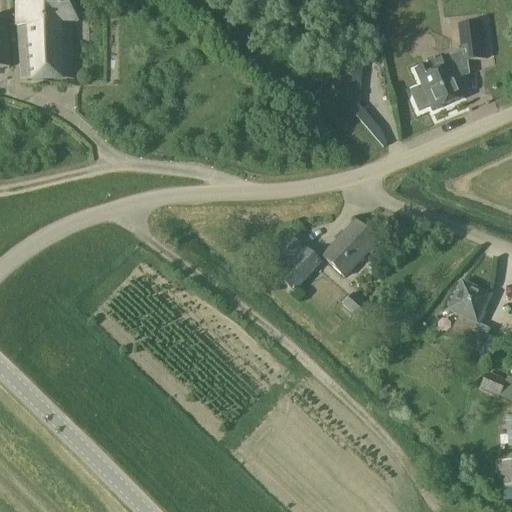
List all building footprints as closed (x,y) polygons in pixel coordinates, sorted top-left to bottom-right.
[(14,0),(16,28),(17,28),(20,83),(32,82),(32,84),(61,83),(61,82),(74,81),(71,25),(78,25),(77,0),(14,0)] [(0,71),(10,71),(6,22),(0,22),(0,71)] [(455,76),(468,71),(467,64),(486,61),(480,25),(458,29),(462,53),(415,72),(422,88),(410,93),(418,113),(430,108),(432,113),(465,100),(455,76)] [(362,63),(362,51),(353,51),(353,63),(362,63)] [(361,84),(363,63),(362,63),(353,63),(351,84),(361,84)] [(321,259),(344,281),(368,254),(371,257),(377,250),(375,248),(378,245),(355,223),(321,259)] [(303,253),(288,238),(261,266),(293,297),(322,266),(305,250),(303,253)] [(448,314),(457,318),(447,341),(479,356),(491,362),(499,345),(493,342),(494,340),(488,337),(475,331),(477,327),(490,298),(461,285),(448,314)] [(353,295),(342,307),(356,321),(367,309),(353,295)] [(499,400),(499,399),(511,404),(511,381),(507,379),(505,382),(487,374),(479,391),(499,400)] [(511,463),(500,464),(501,489),(511,488),(511,463)]
